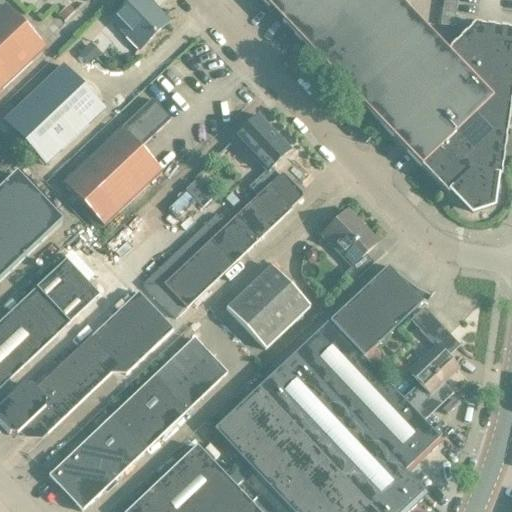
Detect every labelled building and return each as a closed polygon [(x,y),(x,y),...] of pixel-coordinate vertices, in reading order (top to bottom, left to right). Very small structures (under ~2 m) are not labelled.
[(133,0),(111,21),(139,50),(168,22),(146,0),(133,0)] [(261,0),(304,45),(369,113),(420,167),(447,195),(451,191),(471,212),(490,206),(494,177),(499,178),(511,87),(511,31),(474,26),(446,52),(396,0),(261,0)] [(0,90),(45,49),(4,5),(0,8),(0,90)] [(79,79),(76,81),(62,67),(4,122),(45,165),(103,110),(96,103),(99,100),(101,94),(100,87),(97,82),(92,78),(85,77),(79,79)] [(104,227),(162,172),(140,149),(170,120),(151,100),(62,184),(104,227)] [(270,169),(280,159),(290,150),(257,116),(233,138),(265,172),(270,169)] [(270,169),(265,172),(249,187),(258,197),(163,286),(186,309),(291,210),(291,209),(303,197),(281,174),(278,177),(270,169)] [(0,189),(0,281),(61,223),(16,175),(0,189)] [(174,219),(179,227),(211,203),(194,179),(153,208),(165,225),(174,219)] [(365,255),(377,243),(347,211),(321,236),(351,267),(343,275),(352,284),(373,264),(365,255)] [(105,234),(112,246),(131,235),(123,223),(105,234)] [(65,262),(0,322),(0,388),(98,297),(65,262)] [(309,308),(270,267),(225,309),(264,350),(309,308)] [(328,324),(363,359),(423,303),(427,305),(433,293),(432,292),(430,296),(420,291),(414,287),(396,273),(390,268),(388,270),(387,268),(328,324)] [(117,367),(125,375),(173,330),(137,293),(89,338),(117,367)] [(328,324),(327,324),(293,356),(406,477),(406,476),(441,443),(422,422),(451,395),(442,385),(457,371),(431,343),(444,330),(424,309),(410,322),(434,348),(407,373),(418,385),(400,401),(362,360),(363,359),(328,324)] [(0,407),(0,426),(9,435),(17,435),(33,420),(47,434),(117,367),(89,338),(35,391),(31,386),(22,386),(0,407)] [(193,340),(112,417),(145,452),(226,375),(193,340)] [(293,356),(258,389),(326,462),(373,511),(408,511),(425,496),(406,476),(406,477),(293,356)] [(326,462),(258,389),(214,430),(283,503),(326,462)] [(112,417),(48,477),(81,511),(145,452),(112,417)] [(209,511),(235,488),(196,448),(127,511),(209,511)] [(373,511),(326,462),(283,503),(291,511),(373,511)] [(257,511),(235,488),(209,511),(257,511)]
